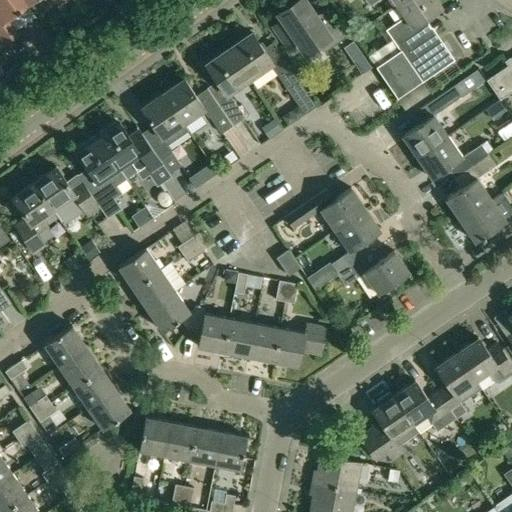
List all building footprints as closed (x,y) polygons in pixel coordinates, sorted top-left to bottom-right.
[(25,0),(0,0),(0,31),(7,41),(17,34),(7,19),(28,4),(25,0)] [(120,8),(114,0),(100,0),(110,14),(120,8)] [(283,20),(272,28),(287,51),(298,44),(304,53),(319,43),(325,51),(346,36),(326,7),(316,14),(305,0),(296,0),(278,13),(283,20)] [(393,41),(370,57),(375,65),(389,84),(406,109),(429,93),(421,82),(454,59),(426,17),(441,6),(437,0),(401,0),(396,3),(404,15),(385,28),(393,41)] [(251,31),(228,47),(250,79),(271,65),(296,102),(309,94),(273,42),(263,49),(251,31)] [(17,34),(7,41),(14,52),(25,45),(17,34)] [(355,59),(362,54),(353,41),(346,46),(355,59)] [(228,47),(205,63),(217,80),(206,87),(226,116),(232,125),(245,116),(229,93),(250,79),(228,47)] [(511,62),(487,80),(501,100),(511,92),(511,62)] [(183,78),(162,92),(183,123),(184,122),(192,134),(207,123),(200,112),(204,109),(214,123),(226,116),(206,87),(195,95),(183,78)] [(427,117),(402,135),(417,157),(448,136),(433,114),(465,93),(457,82),(420,108),(427,117)] [(153,123),(140,131),(145,138),(170,173),(181,166),(171,152),(162,137),(183,123),(162,92),(141,106),(153,123)] [(499,101),(492,106),(498,116),(506,111),(499,101)] [(298,104),(288,111),(294,120),(304,113),(298,104)] [(274,118),(268,122),(275,133),(282,129),(274,118)] [(119,122),(98,137),(119,167),(127,178),(137,171),(142,178),(148,173),(157,186),(172,176),(170,173),(145,138),(135,145),(119,122)] [(448,136),(417,157),(432,178),(449,166),(456,177),(489,155),(481,143),(462,156),(448,136)] [(98,137),(77,151),(88,167),(78,174),(100,206),(108,217),(120,209),(114,199),(121,194),(115,186),(127,178),(119,167),(98,137)] [(462,186),(445,198),(460,221),(492,199),(476,177),(495,164),(489,155),(456,177),(462,186)] [(34,181),(54,209),(61,221),(83,206),(88,214),(100,206),(78,174),(67,181),(56,165),(34,181)] [(34,181),(12,196),(25,216),(13,223),(33,252),(45,244),(39,234),(49,228),(42,218),(54,209),(34,181)] [(302,205),(286,217),(293,226),(320,208),(336,231),(366,209),(351,187),(333,199),(327,189),(302,205)] [(166,192),(165,192),(164,192),(164,191),(163,191),(162,192),(161,192),(160,192),(160,193),(159,193),(159,194),(158,195),(158,196),(157,197),(157,198),(158,199),(158,200),(158,201),(159,201),(162,205),(163,205),(164,206),(165,206),(166,206),(167,206),(168,205),(169,205),(169,204),(170,204),(170,203),(171,203),(171,202),(171,201),(171,200),(171,199),(171,198),(171,197),(170,197),(170,196),(167,192),(166,192)] [(492,199),(460,221),(475,241),(490,230),(498,241),(511,230),(511,214),(505,219),(492,199)] [(139,211),(147,222),(153,217),(146,206),(139,211)] [(349,250),(330,263),(338,275),(371,252),(364,241),(380,229),(366,209),(336,231),(349,250)] [(185,222),(172,230),(181,243),(177,246),(182,253),(199,242),(185,222)] [(2,226),(0,227),(0,247),(11,239),(2,226)] [(92,241),(81,249),(89,260),(99,253),(92,241)] [(199,242),(182,253),(188,261),(204,249),(199,242)] [(118,266),(132,287),(160,269),(145,247),(118,266)] [(275,257),(288,275),(301,267),(288,248),(275,257)] [(371,252),(338,275),(344,284),(363,271),(378,293),(409,272),(394,250),(378,261),(371,252)] [(63,261),(70,272),(82,264),(75,253),(63,261)] [(0,256),(0,308),(1,310),(10,303),(0,288),(0,259),(2,259),(0,256)] [(160,269),(132,287),(147,309),(175,290),(184,283),(169,262),(160,269)] [(234,291),(243,293),(247,273),(238,272),(234,291)] [(269,278),(262,276),(261,281),(260,285),(267,287),(269,278)] [(275,299),(285,300),(288,281),(279,279),(275,299)] [(297,283),(288,281),(285,300),(293,302),(297,283)] [(175,290),(147,309),(162,331),(179,318),(187,329),(199,331),(203,313),(204,309),(200,309),(198,305),(190,311),(175,290)] [(0,310),(0,326),(9,321),(1,310),(0,310)] [(504,310),(494,317),(511,343),(511,313),(508,316),(504,310)] [(196,346),(222,351),(228,317),(203,313),(199,331),(196,346)] [(222,351),(248,355),(254,322),(228,317),(222,351)] [(280,327),(274,360),(299,365),(302,351),(321,355),(326,325),(305,321),(303,332),(280,327)] [(248,355),(274,360),(280,327),(254,322),(248,355)] [(44,343),(58,365),(87,345),(72,324),(44,343)] [(511,364),(496,341),(486,349),(478,337),(457,351),(476,379),(489,371),(497,383),(511,372),(511,364)] [(58,365),(73,386),(102,367),(87,345),(58,365)] [(457,351),(435,367),(446,382),(435,389),(455,417),(465,410),(460,403),(469,397),(463,388),(476,379),(457,351)] [(5,370),(10,378),(19,372),(27,367),(21,359),(5,370)] [(73,386),(88,407),(116,388),(101,367),(73,386)] [(19,372),(10,378),(18,391),(28,385),(19,372)] [(415,380),(394,395),(413,423),(434,408),(445,423),(455,417),(435,389),(426,396),(415,380)] [(0,398),(10,392),(4,384),(0,386),(0,398)] [(116,388),(88,407),(103,429),(131,410),(116,388)] [(392,395),(389,391),(377,399),(380,404),(372,409),(380,421),(370,428),(360,435),(376,459),(387,452),(390,456),(400,449),(398,445),(419,431),(413,423),(394,395),(392,395)] [(31,393),(23,399),(29,406),(37,400),(31,393)] [(37,400),(29,406),(34,413),(50,402),(45,394),(37,400)] [(50,402),(34,413),(40,421),(56,410),(50,402)] [(138,449),(164,454),(170,421),(144,416),(138,449)] [(12,430),(17,438),(34,426),(28,419),(12,430)] [(164,454),(189,459),(195,426),(170,421),(164,454)] [(39,434),(34,426),(17,438),(23,445),(39,434)] [(189,459),(215,464),(221,431),(195,426),(189,459)] [(221,431),(215,464),(240,469),(246,435),(221,431)] [(57,448),(63,455),(64,455),(79,444),(74,437),(57,448)] [(0,481),(12,473),(0,454),(0,481)] [(314,469),(311,481),(356,489),(361,461),(320,454),(317,469),(314,469)] [(41,472),(47,480),(63,469),(58,461),(41,472)] [(389,467),(387,478),(396,480),(397,468),(389,467)] [(63,469),(47,480),(52,487),(68,476),(63,469)] [(0,481),(0,511),(27,494),(12,473),(0,481)] [(129,495),(139,497),(142,477),(133,476),(129,495)] [(312,495),(310,509),(323,511),(351,511),(356,489),(311,481),(309,494),(312,495)] [(174,484),(171,502),(181,504),(184,485),(174,484)] [(193,487),(184,485),(181,504),(189,506),(193,487)] [(210,501),(208,510),(218,511),(231,511),(234,495),(225,493),(223,503),(210,501)] [(511,511),(511,493),(494,506),(497,511),(511,511)] [(0,511),(39,511),(27,494),(0,511)] [(197,495),(194,508),(205,510),(208,497),(197,495)] [(74,511),(91,511),(92,511),(87,503),(74,511)]
